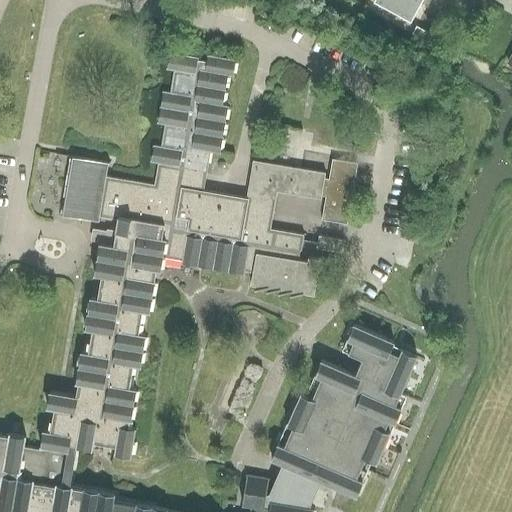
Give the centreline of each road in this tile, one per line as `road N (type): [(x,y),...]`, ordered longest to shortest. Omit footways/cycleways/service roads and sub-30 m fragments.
road 1 (residential): [(240,462),(285,363),(343,296),(361,260),(391,120),(373,93),(265,35),(140,0)]
road 2 (residential): [(0,257),(12,238),(57,0)]
